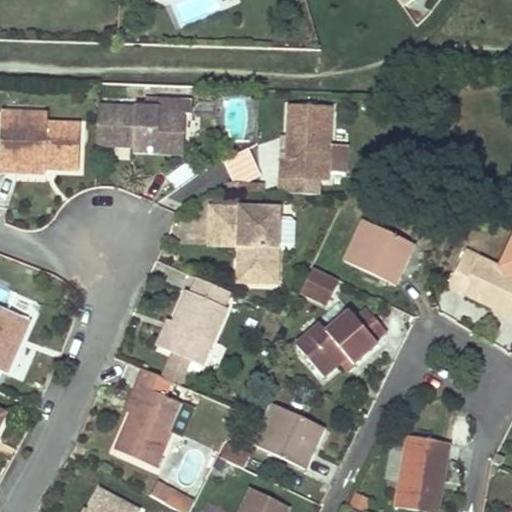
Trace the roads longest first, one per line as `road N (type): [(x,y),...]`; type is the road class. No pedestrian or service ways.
road 1 (residential): [(470,511),(490,374),(483,358),(438,335),(415,348),(328,511)]
road 2 (residential): [(15,511),(108,314),(104,287)]
